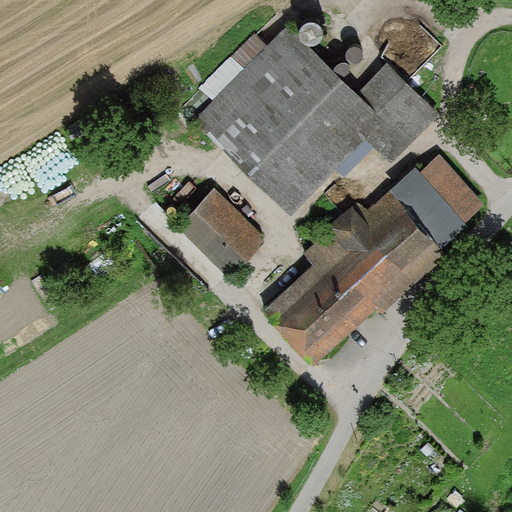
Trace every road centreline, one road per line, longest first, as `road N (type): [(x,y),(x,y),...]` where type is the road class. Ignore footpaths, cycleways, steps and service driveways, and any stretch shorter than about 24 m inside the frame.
road 1 (residential): [(297,511),(330,455),(511,209)]
road 2 (unknown): [(511,15),(311,10)]
